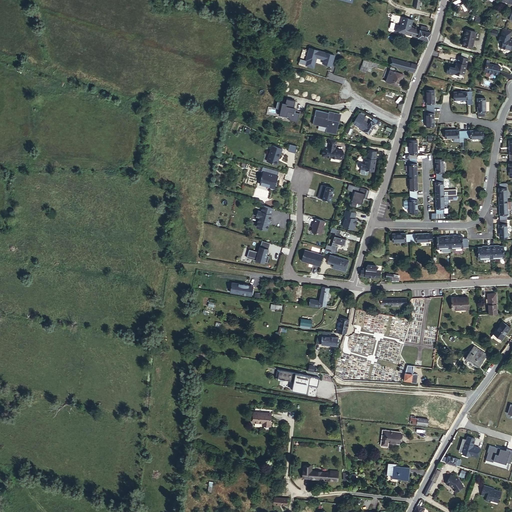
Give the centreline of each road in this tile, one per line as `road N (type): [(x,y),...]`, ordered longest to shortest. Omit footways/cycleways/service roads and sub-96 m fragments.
road 1 (residential): [(302,174),(288,270),(294,278),(353,287)]
road 2 (residential): [(353,287),(511,283)]
road 3 (residential): [(429,227),(465,226),(481,214),(499,125)]
road 4 (track): [(475,392),(341,383)]
road 5 (residential): [(446,0),(402,122)]
